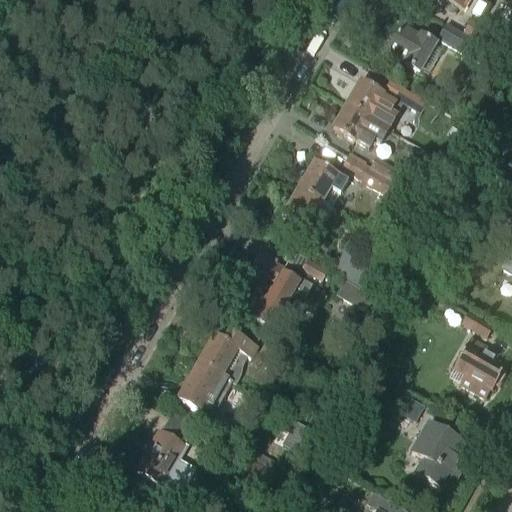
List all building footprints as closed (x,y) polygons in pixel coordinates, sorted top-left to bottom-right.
[(440,0),(463,13),(470,0),(440,0)] [(494,35),(470,23),(464,36),(488,53),(504,61),(511,45),(511,39),(496,31),(494,35)] [(480,67),(488,53),(464,36),(445,27),(436,45),(480,67)] [(419,41),(402,31),(388,54),(405,64),(404,67),(419,76),(435,48),(420,39),(419,41)] [(372,93),(359,85),(346,108),(390,133),(397,120),(389,115),(394,106),(383,100),(385,97),(374,90),(372,93)] [(415,115),(422,105),(402,93),(395,103),(415,115)] [(381,149),(389,134),(390,133),(346,108),(332,132),(369,154),(374,145),(381,149)] [(511,123),(500,116),(496,123),(511,131),(511,123)] [(511,131),(496,123),(493,128),(508,137),(507,140),(511,142),(511,131)] [(386,196),(392,185),(389,184),(369,172),(348,160),(340,173),(384,199),(386,196)] [(389,184),(396,173),(376,161),(369,172),(389,184)] [(330,212),(347,185),(314,165),(297,194),(330,212)] [(483,184),(511,200),(511,182),(491,170),(483,184)] [(392,185),(386,196),(405,207),(411,197),(392,185)] [(322,227),(330,212),(297,194),(281,221),(305,235),(313,221),(322,227)] [(511,203),(510,203),(508,207),(495,200),(485,218),(498,225),(502,219),(511,224),(511,203)] [(303,304),(311,290),(275,269),(278,264),(262,254),(250,276),(261,282),(243,314),(272,331),(291,297),(303,304)] [(361,293),(373,273),(343,255),(331,275),(361,293)] [(511,256),(511,257),(502,274),(511,279),(511,256)] [(321,285),(328,274),(307,264),(300,274),(321,285)] [(363,318),(373,301),(345,285),(335,302),(363,318)] [(486,341),(492,331),(467,317),(461,328),(486,341)] [(256,351),(227,335),(222,344),(213,339),(198,366),(222,380),(233,386),(236,388),(238,385),(239,381),(240,379),(241,377),(241,374),(242,371),(244,365),(246,361),(250,363),(256,351)] [(492,393),(506,368),(496,363),(498,360),(469,344),(453,371),(466,378),(460,388),(484,402),(490,392),(492,393)] [(236,388),(233,386),(222,380),(198,366),(177,403),(212,423),(232,387),(235,389),(236,388)] [(415,426),(424,410),(403,398),(393,413),(415,426)] [(236,431),(218,421),(211,433),(229,444),(236,431)] [(450,480),(461,462),(457,459),(463,450),(427,429),(410,457),(423,465),(416,479),(439,492),(447,478),(450,480)] [(178,498),(188,483),(176,476),(181,469),(176,466),(185,451),(158,435),(135,474),(178,498)] [(318,468),(309,463),(302,475),(311,480),(318,468)] [(265,497),(276,474),(256,464),(245,487),(265,497)] [(390,511),(392,510),(371,498),(365,508),(371,511),(390,511)]
